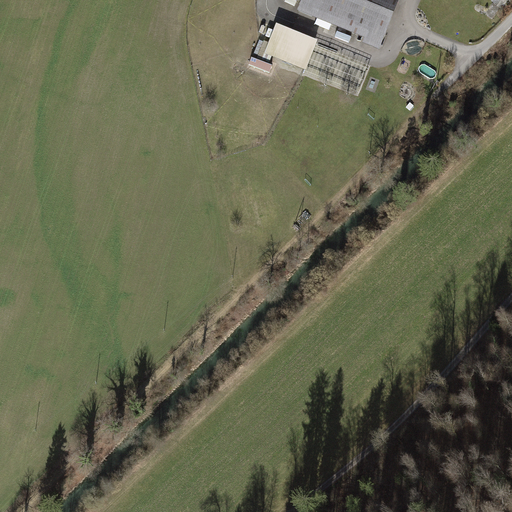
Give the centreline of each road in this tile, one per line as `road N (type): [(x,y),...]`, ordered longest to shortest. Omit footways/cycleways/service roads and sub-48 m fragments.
road 1 (track): [(292,511),(389,430),(511,298)]
road 2 (track): [(476,55),(311,223)]
